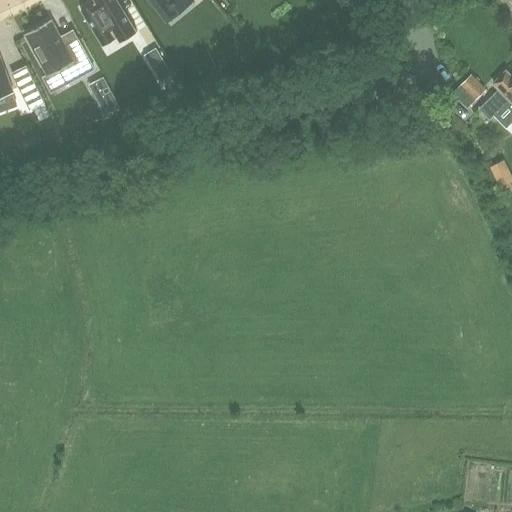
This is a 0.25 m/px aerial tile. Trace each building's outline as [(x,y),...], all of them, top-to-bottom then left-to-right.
[(92,0),(95,3),(80,12),(97,39),(111,30),(116,38),(118,41),(135,30),(116,0),(92,0)] [(149,0),(160,14),(177,0),(188,0),(189,1),(189,0),(149,0)] [(51,20),(25,35),(48,77),(59,71),(67,85),(94,70),(77,39),(65,46),(61,38),(51,20)] [(153,71),(165,64),(156,48),(144,56),(153,71)] [(0,60),(0,95),(11,91),(0,60)] [(26,67),(12,74),(30,110),(44,103),(26,67)] [(492,84),(498,90),(479,109),(490,120),(510,100),(511,101),(511,75),(506,69),(492,84)] [(467,109),(487,90),(472,74),(452,94),(467,109)] [(97,100),(105,95),(103,91),(108,88),(103,79),(90,86),(97,100)] [(317,120),(322,137),(358,126),(353,110),(317,120)] [(491,164),(498,187),(511,182),(511,176),(506,159),(491,164)]
